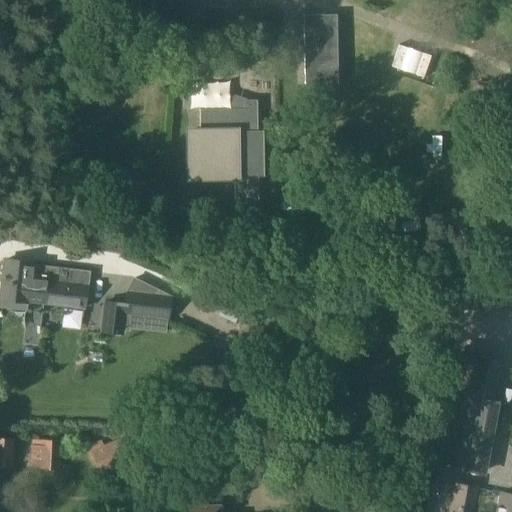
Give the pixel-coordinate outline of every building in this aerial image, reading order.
[(305,83),(337,82),(336,16),(304,16),(305,83)] [(398,45),(391,67),(399,70),(407,48),(398,45)] [(421,53),(414,75),(423,77),(430,56),(421,53)] [(243,110),(201,110),(201,131),(191,131),(191,181),(233,181),(233,205),(257,205),(257,178),(263,178),(263,132),(256,132),(256,101),(243,101),(243,110)] [(0,276),(0,280),(1,280),(0,287),(0,298),(83,308),(87,272),(30,265),(30,263),(3,260),(1,277),(0,276)] [(104,303),(101,333),(123,335),(124,327),(125,315),(153,318),(152,330),(164,331),(168,294),(133,278),(128,290),(126,305),(104,303)] [(432,323),(415,323),(415,335),(432,334),(432,323)] [(407,341),(407,324),(354,325),(354,337),(363,337),(363,342),(407,341)] [(300,326),(273,325),(273,341),(300,341),(300,326)] [(242,354),(257,355),(257,331),(242,331),(242,354)] [(459,356),(439,465),(478,472),(498,363),(499,355),(461,348),(459,356)] [(272,385),(288,385),(287,363),(272,363),(272,385)] [(383,427),(381,410),(358,412),(359,422),(355,422),(356,430),(383,427)] [(0,464),(14,465),(15,439),(0,438),(0,464)] [(128,459),(120,439),(104,446),(101,440),(86,446),(96,471),(128,459)] [(57,470),(57,441),(31,441),(31,469),(57,470)] [(289,488),(288,511),(356,511),(356,510),(372,510),(373,483),(360,482),(360,477),(327,476),(327,489),(289,488)] [(454,484),(448,511),(470,511),(475,488),(454,484)] [(511,511),(511,497),(499,495),(495,511),(511,511)] [(217,511),(217,503),(183,503),(183,505),(181,505),(177,509),(177,511),(217,511)]
